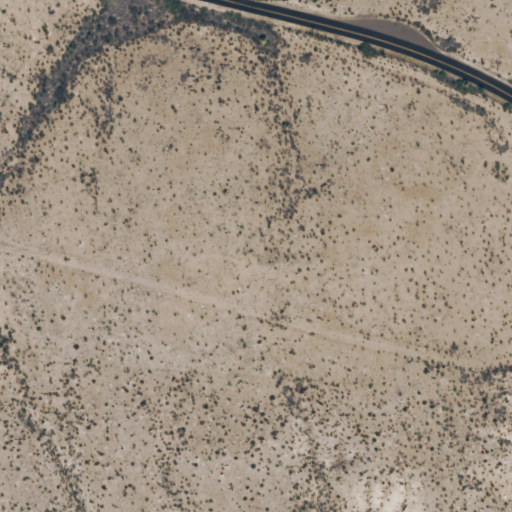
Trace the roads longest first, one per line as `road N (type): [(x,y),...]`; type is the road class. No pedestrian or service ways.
road 1 (secondary): [(220,0),(392,44),(511,95)]
road 2 (track): [(511,269),(505,262),(506,139)]
